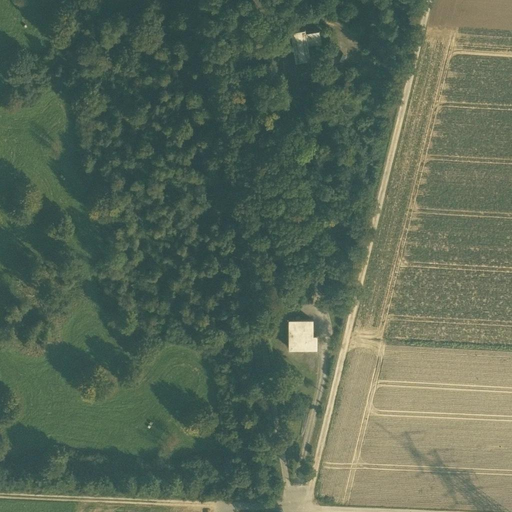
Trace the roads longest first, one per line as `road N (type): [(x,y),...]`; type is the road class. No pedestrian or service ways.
road 1 (track): [(303,510),(428,0)]
road 2 (track): [(205,0),(288,493),(303,510)]
road 3 (unclassified): [(303,510),(297,483),(324,364),(286,47)]
road 4 (track): [(0,495),(303,510)]
